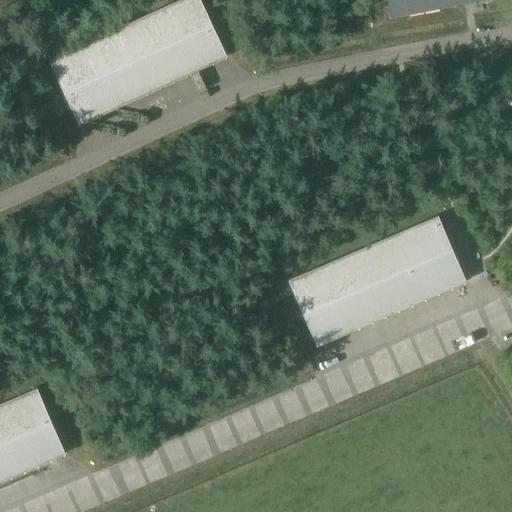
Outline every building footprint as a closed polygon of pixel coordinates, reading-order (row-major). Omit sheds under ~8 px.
[(199,0),(182,0),(50,61),(79,125),(226,57),(199,0)] [(386,0),(390,18),(480,0),(386,0)] [(438,216),(288,280),(316,345),(466,281),(438,216)] [(93,229),(80,235),(86,248),(99,242),(93,229)] [(37,389),(0,404),(0,481),(66,454),(37,389)]
